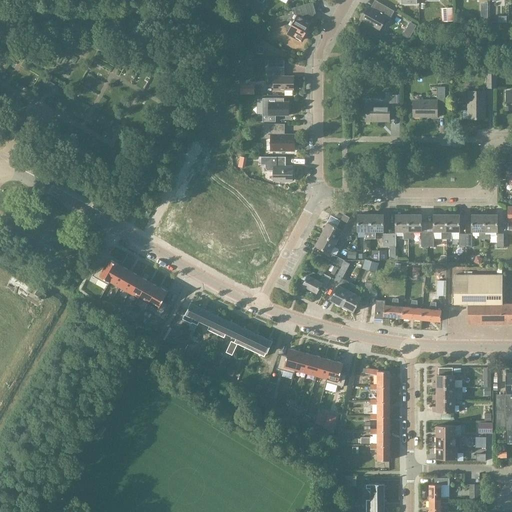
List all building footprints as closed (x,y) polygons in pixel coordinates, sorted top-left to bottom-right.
[(297,15),(287,33),(300,41),(311,22),(309,22),(314,14),(315,14),(312,2),(294,7),(297,15)] [(368,7),(360,20),(379,30),(386,18),(389,19),(394,11),(379,3),(375,11),(368,7)] [(273,89),(293,89),(293,76),(283,76),(283,68),(267,68),(267,85),(273,85),(273,89)] [(495,87),(495,69),(487,69),(487,87),(495,87)] [(42,88),(48,91),(49,92),(53,84),(47,80),(42,88)] [(445,106),(445,86),(436,86),(436,100),(413,100),(413,116),(437,116),(437,106),(445,106)] [(468,118),(484,118),(484,90),(468,90),(468,118)] [(397,114),(397,94),(397,91),(389,91),(389,104),(365,104),(365,120),(389,120),(389,114),(397,114)] [(275,115),(288,115),(288,101),(268,101),(268,102),(262,102),(262,121),(275,121),(275,115)] [(292,151),(292,134),(283,134),(281,130),(279,130),(279,123),(263,123),(263,138),(272,138),(272,151),(292,151)] [(272,180),(292,180),(292,167),(284,167),(284,156),(260,156),(260,164),(265,164),(265,168),(267,170),(272,170),(272,180)] [(340,220),(352,226),(355,221),(343,214),(340,220)] [(370,239),(370,214),(357,214),(357,231),(365,231),(365,239),(370,239)] [(370,214),(370,239),(375,239),(375,231),(383,231),(383,214),(370,214)] [(403,239),(408,239),(408,214),(395,214),(395,231),(403,231),(403,239)] [(408,214),(408,239),(413,239),(413,231),(421,231),(421,214),(408,214)] [(441,239),(446,239),(446,214),(433,214),(433,231),(441,231),(441,239)] [(449,244),(449,239),(451,239),(451,231),(459,231),(459,214),(446,214),(446,239),(446,244),(449,244)] [(479,239),(484,239),(484,214),(471,214),(471,231),(479,231),(479,239)] [(484,214),(484,239),(489,239),(489,231),(497,231),(497,214),(484,214)] [(349,232),(352,226),(340,220),(337,226),(349,232)] [(321,234),(343,246),(345,241),(338,238),(342,231),(327,223),(321,234)] [(395,255),(395,246),(395,233),(389,233),(389,246),(389,260),(397,260),(397,255),(395,255)] [(340,250),(343,246),(321,234),(315,246),(330,254),(334,246),(340,250)] [(50,250),(40,244),(37,248),(48,255),(50,250)] [(341,266),(344,261),(332,254),(329,260),(341,266)] [(110,281),(119,265),(109,259),(104,268),(99,265),(92,276),(108,285),(110,281)] [(119,286),(129,270),(120,265),(119,265),(110,281),(119,286)] [(329,300),(341,306),(353,284),(341,278),(345,272),(339,268),(333,280),(338,283),(329,300)] [(129,292),(138,276),(129,270),(119,286),(129,292)] [(324,287),(330,277),(321,273),(317,280),(307,275),(301,285),(315,293),(319,285),(324,287)] [(467,304),(467,324),(511,323),(511,303),(501,304),(501,275),(468,275),(467,304)] [(139,297),(148,281),(138,276),(129,292),(139,297)] [(148,303),(157,286),(148,281),(139,297),(148,303)] [(369,296),(371,283),(364,282),(362,295),(369,296)] [(353,284),(341,306),(352,312),(360,297),(353,293),(357,287),(353,284)] [(167,292),(157,286),(148,303),(158,308),(156,311),(162,315),(168,304),(162,301),(167,292)] [(36,290),(33,294),(42,300),(45,295),(36,290)] [(402,318),(402,307),(398,307),(397,299),(392,298),(391,306),(384,305),(383,305),(382,317),(384,317),(389,318),(389,317),(402,318)] [(383,305),(384,305),(384,301),(375,300),(373,319),(382,320),(382,317),(383,305)] [(420,320),(421,309),(417,308),(416,301),(411,300),(410,308),(402,307),(402,318),(403,318),(403,319),(408,319),(420,320)] [(421,309),(420,320),(422,320),(426,321),(426,320),(440,321),(441,310),(436,310),(435,302),(430,302),(429,309),(421,309)] [(185,312),(182,319),(191,324),(192,323),(197,325),(199,321),(205,310),(206,307),(204,307),(203,309),(190,303),(186,312),(185,312)] [(205,310),(199,321),(209,326),(207,330),(210,331),(218,316),(219,314),(217,313),(216,315),(205,310)] [(218,316),(210,331),(224,338),(226,333),(231,322),(232,320),(231,319),(230,321),(218,316)] [(231,341),(225,352),(232,355),(237,344),(244,328),(246,326),(244,325),(243,328),(231,322),(226,333),(236,338),(234,342),(231,341)] [(171,328),(165,338),(174,342),(180,332),(171,328)] [(244,328),(237,344),(250,350),(258,335),(259,332),(257,332),(256,334),(244,328)] [(258,335),(250,350),(264,357),(266,352),(267,353),(272,341),(271,341),(272,339),(271,338),(270,340),(258,335)] [(295,369),(300,351),(289,348),(287,356),(281,354),(277,368),(295,373),(296,370),(295,369)] [(306,372),(311,354),(300,351),(295,369),(296,370),(306,372)] [(316,375),(321,357),(311,354),(306,372),(316,375)] [(327,378),(332,360),(321,357),(316,375),(326,378),(327,378)] [(343,363),(332,360),(327,378),(326,378),(325,382),(343,387),(346,375),(340,373),(343,363)] [(432,382),(432,387),(435,387),(453,387),(453,381),(455,381),(457,380),(461,380),(461,375),(443,375),(443,372),(438,372),(438,374),(435,374),(435,382),(432,382)] [(453,399),(453,393),(455,393),(457,392),(461,392),(461,387),(453,387),(435,387),(435,394),(432,394),(432,399),(435,399),(453,399)] [(495,406),(495,427),(505,427),(505,442),(511,442),(511,393),(505,394),(505,406),(495,406)] [(453,399),(435,399),(435,406),(432,406),(432,411),(453,411),(453,405),(455,405),(457,404),(461,404),(461,399),(453,399)] [(478,423),(478,433),(492,433),(492,423),(478,423)] [(455,437),(455,425),(436,425),(436,436),(455,437)] [(436,436),(436,447),(463,447),(460,447),(460,436),(455,436),(455,437),(436,436)] [(463,453),(463,447),(436,447),(436,459),(457,459),(457,453),(463,453)] [(345,486),(356,486),(356,476),(345,476),(345,486)] [(440,500),(440,503),(449,503),(449,497),(440,497),(440,484),(449,484),(449,478),(434,478),(434,484),(429,484),(429,500),(440,500)] [(366,484),(366,488),(370,488),(370,499),(384,499),(384,486),(386,486),(386,485),(384,485),(384,484),(370,484),(366,484)] [(478,499),(478,484),(469,484),(469,498),(478,499)] [(366,500),(365,511),(383,511),(384,501),(386,501),(386,499),(384,499),(370,499),(370,500),(366,500)] [(440,511),(440,503),(440,500),(429,500),(428,511),(440,511)]
